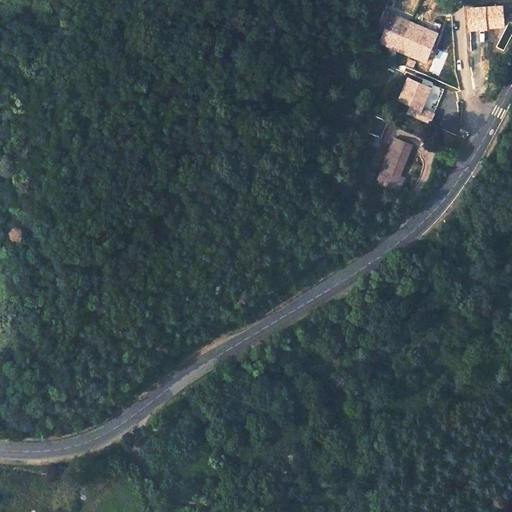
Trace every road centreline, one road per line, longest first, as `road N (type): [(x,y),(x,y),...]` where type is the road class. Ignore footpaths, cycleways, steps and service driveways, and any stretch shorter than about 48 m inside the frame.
road 1 (track): [(62,0),(55,256),(63,267),(78,263),(170,186),(172,213),(159,230),(168,256),(148,322),(93,378),(31,409),(0,412)]
road 2 (secondary): [(511,89),(448,196),(407,237),(94,440),(0,452)]
road 3 (track): [(143,407),(138,463),(157,489),(213,511)]
